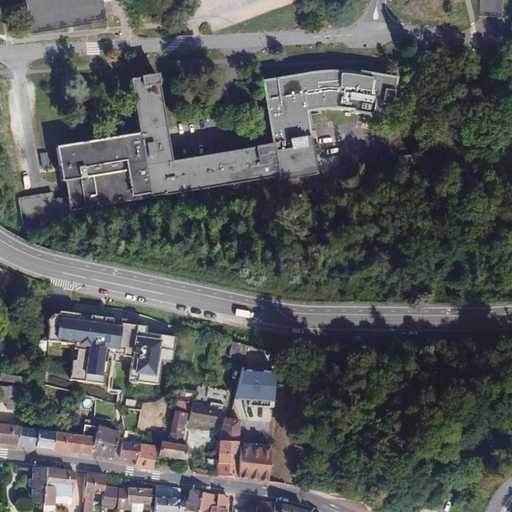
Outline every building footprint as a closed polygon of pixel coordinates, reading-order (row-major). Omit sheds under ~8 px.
[(23,0),(29,33),(105,19),(101,1),(106,0),(23,0)] [(149,197),(277,176),(280,195),(317,189),(315,174),(305,112),(325,110),(338,109),(352,110),(352,112),(387,119),(389,106),(391,107),(395,78),(359,73),(359,74),(338,72),(312,73),(262,82),(270,135),(271,134),(273,145),(170,162),(170,158),(157,85),(159,85),(157,76),(139,78),(140,80),(130,81),(139,134),(56,148),(61,181),(64,181),(67,197),(67,201),(69,211),(149,197)] [(380,154),(383,175),(391,174),(387,153),(380,154)] [(397,158),(399,170),(415,167),(412,155),(397,158)] [(40,205),(67,201),(67,197),(53,199),(52,193),(38,195),(40,205)] [(67,201),(40,205),(38,195),(19,198),(24,230),(71,222),(69,211),(67,201)] [(46,320),(46,341),(45,385),(70,391),(95,398),(120,407),(141,409),(142,403),(157,402),(171,390),(172,362),(175,333),(148,330),(149,326),(122,323),(123,320),(60,312),(56,312),(56,315),(50,314),(46,320)] [(244,357),(247,346),(232,342),(227,357),(243,361),(244,357)] [(247,346),(244,357),(275,366),(276,353),(247,346)] [(0,374),(0,381),(23,384),(24,378),(0,374)] [(239,412),(263,414),(264,392),(267,392),(268,381),(254,380),(254,390),(241,389),(239,412)] [(0,387),(0,401),(7,402),(7,410),(16,410),(18,388),(7,387),(7,388),(0,387)] [(195,400),(205,402),(207,391),(197,389),(195,400)] [(175,412),(183,414),(185,402),(177,401),(175,412)] [(0,443),(78,454),(90,455),(112,458),(119,433),(97,426),(99,419),(111,423),(115,410),(98,403),(91,427),(97,429),(95,439),(19,428),(19,427),(0,424),(0,443)] [(191,403),(188,422),(213,427),(217,408),(191,403)] [(168,444),(180,446),(186,415),(183,414),(175,412),(168,444)] [(121,417),(124,431),(130,432),(130,422),(128,414),(121,417)] [(224,419),(219,442),(216,442),(215,454),(218,454),(218,476),(237,478),(238,447),(238,442),(239,420),(224,419)] [(161,443),(158,456),(183,460),(186,447),(180,446),(168,444),(161,443)] [(121,444),(119,459),(135,461),(137,452),(138,446),(121,444)] [(138,446),(137,452),(155,454),(156,448),(138,446)] [(270,450),(238,447),(237,478),(268,483),(270,450)] [(135,461),(134,466),(152,469),(153,464),(155,454),(137,452),(135,461)] [(69,496),(69,487),(73,487),(75,473),(52,470),(46,469),(32,469),(32,480),(32,488),(32,498),(33,499),(33,501),(42,501),(42,511),(50,511),(52,511),(53,497),(69,496)] [(84,493),(83,501),(92,502),(93,493),(103,494),(101,507),(114,509),(116,489),(110,488),(104,487),(105,477),(93,476),(86,475),(84,492),(84,493)] [(224,511),(228,497),(217,495),(216,507),(211,506),(213,495),(204,493),(191,491),(188,491),(186,501),(183,500),(180,500),(180,490),(165,487),(156,485),(153,511),(224,511)] [(127,490),(117,489),(115,511),(130,511),(131,504),(143,504),(142,511),(151,511),(151,507),(150,507),(151,490),(135,489),(127,489),(127,490)] [(280,505),(256,501),(255,511),(304,511),(305,511),(283,506),(280,505)]
